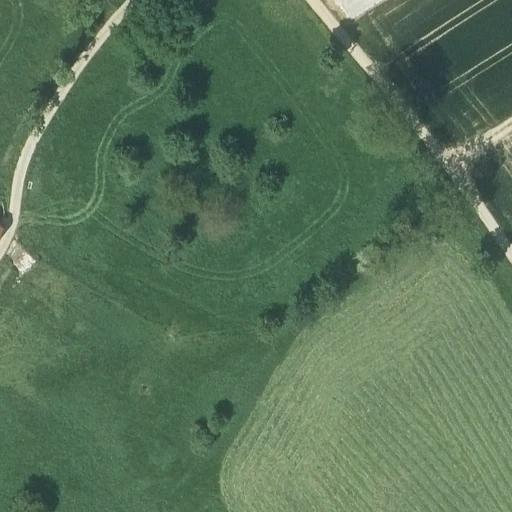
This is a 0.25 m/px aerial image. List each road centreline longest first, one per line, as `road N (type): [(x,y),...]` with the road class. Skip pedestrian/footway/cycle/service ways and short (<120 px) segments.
road 1 (track): [(133,0),(51,109),(20,170),(11,230),(0,248)]
road 2 (track): [(309,0),(459,182)]
